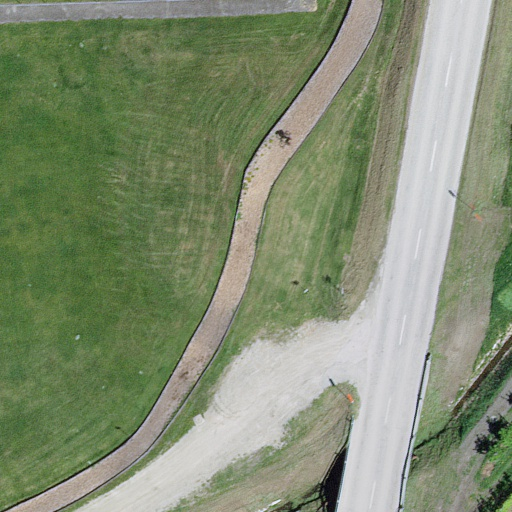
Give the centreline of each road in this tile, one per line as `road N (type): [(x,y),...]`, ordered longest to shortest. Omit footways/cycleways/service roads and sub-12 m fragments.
road 1 (tertiary): [(364,511),(457,0)]
road 2 (track): [(142,511),(318,365),(398,329)]
